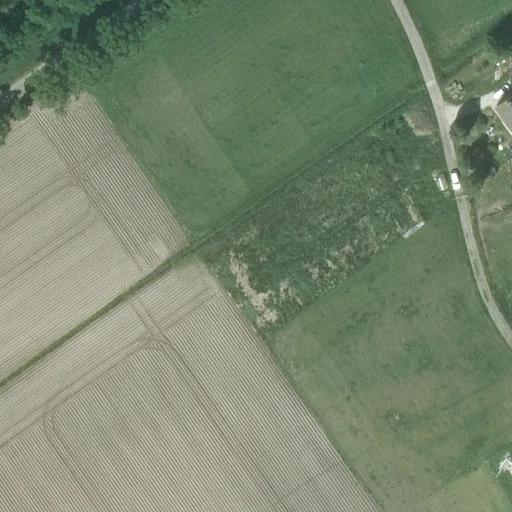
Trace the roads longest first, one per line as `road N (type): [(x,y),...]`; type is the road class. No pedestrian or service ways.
road 1 (unknown): [(511,335),(483,266),(443,102),(398,0)]
road 2 (unclassified): [(0,126),(189,0)]
